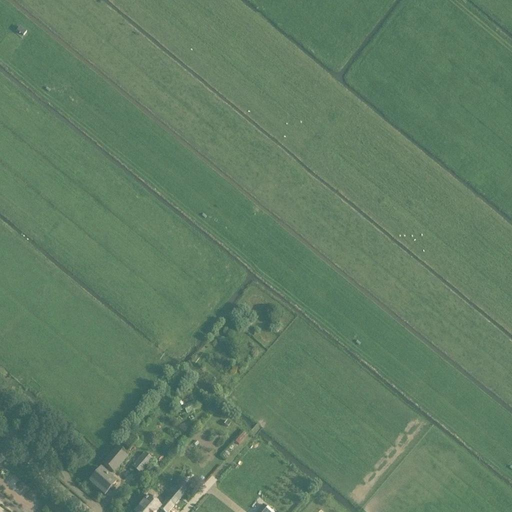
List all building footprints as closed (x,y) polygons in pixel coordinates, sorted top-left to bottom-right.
[(20,28),(17,31),(23,37),(26,33),(20,28)] [(120,443),(129,450),(137,440),(128,433),(120,443)] [(239,445),(247,437),(243,433),(235,442),(239,445)] [(247,446),(234,462),(246,470),(258,455),(247,446)] [(117,447),(102,464),(113,474),(128,457),(117,447)] [(140,474),(153,460),(145,453),(132,467),(140,474)] [(105,496),(116,483),(101,470),(90,483),(105,496)] [(173,507),(189,489),(182,482),(166,501),(173,507)] [(156,511),(159,509),(162,511),(168,511),(173,507),(166,501),(161,507),(149,496),(135,511),(156,511)]
